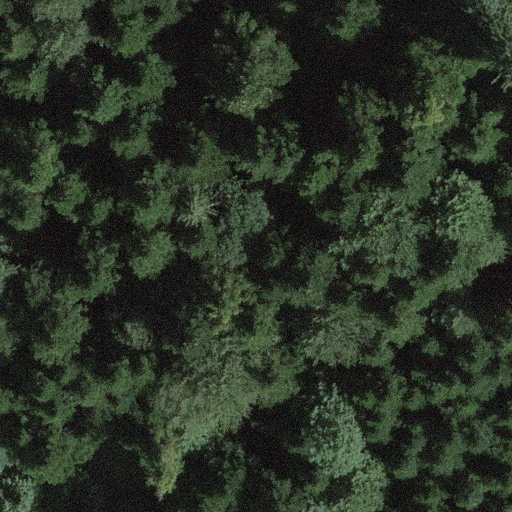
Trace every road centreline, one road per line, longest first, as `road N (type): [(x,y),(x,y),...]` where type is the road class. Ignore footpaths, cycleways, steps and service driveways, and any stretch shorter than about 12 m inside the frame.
road 1 (track): [(164,0),(0,59)]
road 2 (track): [(511,30),(369,0)]
